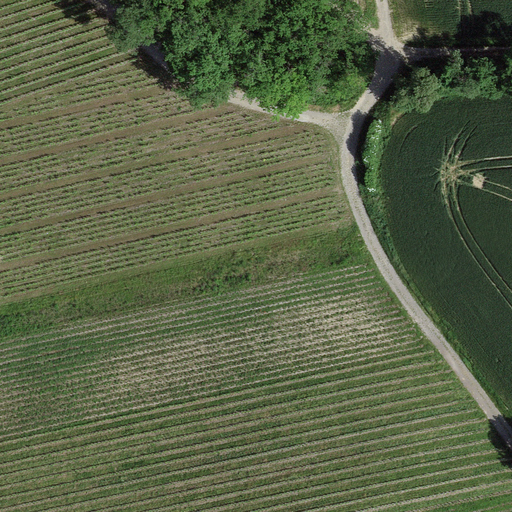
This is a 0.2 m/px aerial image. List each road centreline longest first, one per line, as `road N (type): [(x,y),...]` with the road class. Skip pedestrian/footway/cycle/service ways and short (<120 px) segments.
road 1 (track): [(352,129),(349,176),(369,235),(391,277),(511,439)]
road 2 (track): [(96,0),(201,92),(352,129)]
road 3 (track): [(352,129),(390,51),(383,0)]
road 4 (track): [(511,44),(390,51)]
